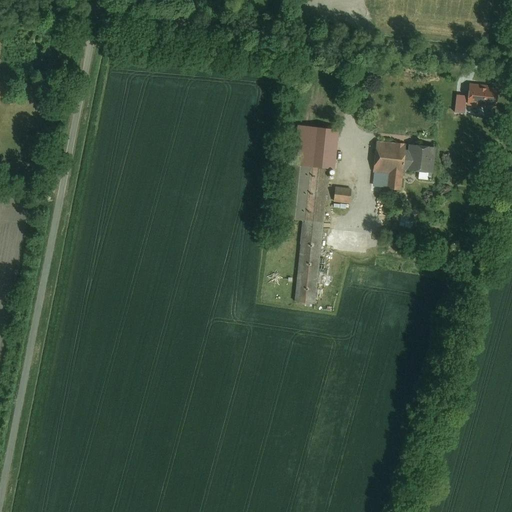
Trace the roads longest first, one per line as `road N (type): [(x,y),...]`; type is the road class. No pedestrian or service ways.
road 1 (unclassified): [(0,492),(98,13)]
road 2 (unclassified): [(98,13),(511,60)]
